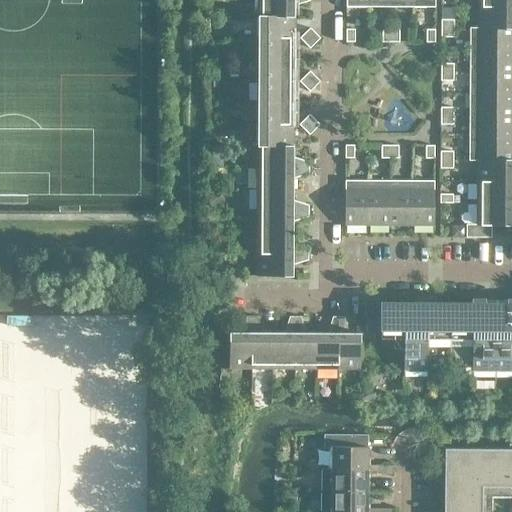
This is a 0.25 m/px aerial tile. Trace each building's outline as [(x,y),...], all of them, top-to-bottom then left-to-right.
[(257,0),(257,16),(293,16),(293,5),(293,0),(295,0),(302,2),(309,0),(257,0)] [(511,5),(476,5),(476,27),(511,26),(511,5)] [(257,16),(257,36),(293,36),(293,33),(293,16),(257,16)] [(440,19),(440,27),(453,28),(453,19),(440,19)] [(469,27),(469,50),(511,49),(511,26),(476,27),(469,27)] [(314,42),(320,37),(309,27),(304,32),(314,42)] [(440,27),(440,36),(453,36),(453,28),(440,27)] [(354,28),(345,28),(345,41),(354,41),(354,28)] [(381,28),(381,41),(390,41),(390,29),(381,28)] [(399,29),(390,29),(390,41),(399,41),(399,29)] [(434,29),(425,29),(425,41),(434,42),(434,29)] [(304,32),(303,33),(299,37),(309,48),(314,42),(304,32)] [(257,36),(257,58),(293,58),(293,36),(257,36)] [(511,49),(469,50),(469,72),(511,71),(511,49)] [(257,58),(257,79),(293,80),(293,58),(257,58)] [(440,62),(440,71),(453,71),(453,63),(440,62)] [(314,86),(319,81),(309,70),(304,75),(314,86)] [(440,71),(440,80),(453,80),(453,71),(440,71)] [(511,71),(469,72),(468,94),(511,93),(511,71)] [(304,75),(299,80),(309,91),(314,86),(304,75)] [(257,79),(257,101),(293,101),(293,80),(257,79)] [(511,93),(468,94),(468,115),(511,115),(511,93)] [(257,101),(257,123),(293,123),(293,101),(257,101)] [(440,106),(440,115),(453,115),(453,107),(440,106)] [(314,129),(319,124),(309,113),(304,119),(314,129)] [(440,115),(440,123),(452,124),(453,115),(440,115)] [(511,115),(468,115),(468,137),(511,137),(511,115)] [(304,119),(298,124),(309,134),(314,129),(304,119)] [(257,123),(257,144),(293,144),(293,123),(257,123)] [(511,137),(468,137),(468,159),(511,159),(511,137)] [(293,144),(257,144),(257,167),(308,167),(308,161),(300,158),(292,162),(293,156),(293,144)] [(344,144),(344,157),(353,157),(354,144),(344,144)] [(389,144),(380,144),(380,157),(389,157),(389,144)] [(389,144),(389,157),(398,157),(398,145),(389,144)] [(434,145),(425,145),(425,157),(434,158),(434,145)] [(440,150),(440,159),(452,159),(452,150),(440,150)] [(440,159),(439,168),(452,168),(452,159),(440,159)] [(511,159),(468,159),(468,160),(475,160),(475,181),(511,180),(511,159)] [(308,167),(257,167),(257,189),(292,189),(292,179),(292,172),(300,176),(308,173),(308,167)] [(344,179),(344,224),(366,224),(367,179),(344,179)] [(367,179),(366,224),(389,224),(389,180),(367,179)] [(389,180),(389,224),(411,224),(411,180),(389,180)] [(411,180),(411,224),(434,224),(434,180),(411,180)] [(511,180),(475,181),(475,203),(511,202),(511,180)] [(292,189),(257,189),(257,210),(308,210),(308,204),(300,201),(292,205),(292,199),(292,189)] [(452,193),(439,193),(439,202),(452,202),(452,193)] [(465,225),(465,236),(491,237),(491,225),(511,224),(511,202),(475,203),(475,223),(465,223),(465,225)] [(308,210),(257,210),(256,232),(292,232),(292,222),(292,215),(300,219),(308,216),(308,210)] [(465,236),(465,225),(453,225),(453,237),(465,236)] [(292,232),(256,232),(256,253),(308,253),(308,248),(300,245),(292,248),(292,242),(292,232)] [(308,253),(256,253),(256,275),(292,275),(292,265),(292,259),(300,262),(308,259),(308,253)] [(511,304),(472,304),(427,304),(427,307),(416,307),(416,304),(381,303),(381,309),(365,309),(365,315),(365,328),(381,328),(394,329),(394,338),(400,338),(400,348),(404,348),(404,375),(427,375),(427,366),(450,366),(450,373),(472,373),(472,375),(511,375),(511,304)] [(240,331),(229,331),(229,332),(228,367),(250,367),(251,315),(245,315),(242,323),(246,331),(240,331)] [(257,316),(251,315),(250,367),(272,367),(272,331),(263,331),(256,331),(260,323),(257,316)] [(30,317),(7,316),(7,325),(30,325),(30,317)] [(283,331),(272,331),(272,367),(294,367),(294,316),(289,316),(286,324),(289,331),(283,331)] [(300,316),(294,316),(294,367),(316,367),(316,331),(306,331),(300,331),(303,324),(300,316)] [(326,331),(316,331),(316,367),(338,367),(338,316),(332,316),(329,324),(333,331),(326,331)] [(343,316),(338,316),(338,367),(360,368),(360,332),(350,332),(343,331),(347,324),(343,316)] [(324,433),(323,448),(327,448),(327,469),(367,469),(367,464),(367,434),(324,433)] [(511,511),(511,441),(508,442),(508,448),(444,447),(443,511),(511,511)] [(367,469),(367,473),(379,473),(379,464),(367,464),(367,469)] [(379,464),(379,473),(392,473),(392,464),(379,464)] [(327,469),(320,468),(320,490),(367,490),(367,473),(367,469),(327,469)] [(367,490),(320,490),(320,511),(366,511),(367,507),(367,490)]
